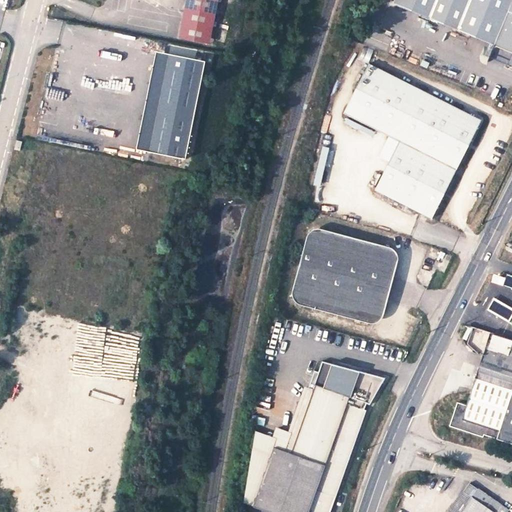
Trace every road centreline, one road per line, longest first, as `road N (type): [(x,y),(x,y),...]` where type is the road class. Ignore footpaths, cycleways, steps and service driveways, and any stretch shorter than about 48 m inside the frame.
road 1 (primary): [(393,434),(511,199)]
road 2 (residential): [(0,140),(35,0)]
road 3 (residential): [(393,434),(511,468)]
